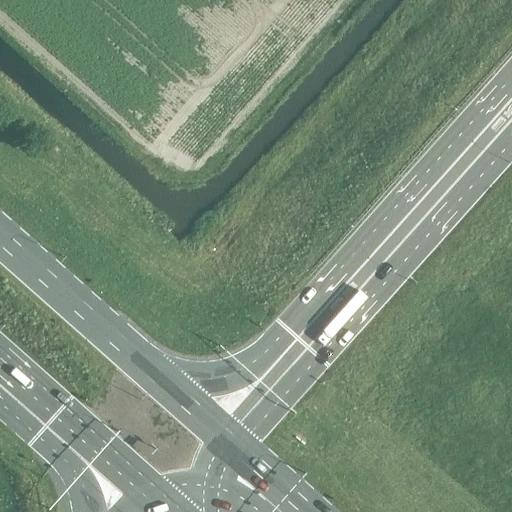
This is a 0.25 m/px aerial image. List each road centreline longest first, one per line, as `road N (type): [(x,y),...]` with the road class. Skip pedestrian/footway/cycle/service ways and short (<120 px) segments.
road 1 (motorway): [(511,108),(222,435)]
road 2 (primary): [(222,435),(0,236)]
road 3 (primary): [(0,360),(147,491)]
